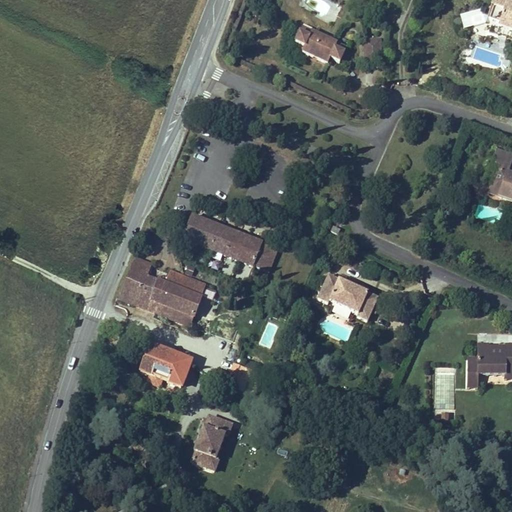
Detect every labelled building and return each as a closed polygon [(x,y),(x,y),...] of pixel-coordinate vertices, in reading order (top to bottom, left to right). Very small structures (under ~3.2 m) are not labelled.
[(511,0),(490,0),(486,11),(490,12),(490,14),(498,17),(496,22),(511,27),(511,0)] [(308,36),(300,32),(294,47),(301,50),(299,52),(325,63),(326,60),(337,65),(345,47),(310,32),(308,36)] [(378,42),(363,43),(364,62),(379,61),(378,42)] [(501,191),(499,196),(511,200),(511,173),(506,172),(508,166),(511,154),(511,153),(496,147),(487,172),(493,174),(488,187),(501,191)] [(487,191),(499,196),(501,191),(488,187),(487,191)] [(259,242),(189,215),(180,239),(249,266),(259,242)] [(333,226),(330,232),(338,236),(341,230),(333,226)] [(271,247),(259,242),(249,266),(261,270),(271,247)] [(181,323),(188,326),(204,287),(167,272),(162,285),(145,278),(150,266),(131,259),(115,298),(131,304),(135,295),(155,303),(151,312),(181,323)] [(376,300),(326,277),(315,301),(328,307),(329,305),(357,317),(356,320),(365,324),(376,300)] [(135,295),(131,304),(151,312),(155,303),(135,295)] [(189,361),(146,346),(137,371),(179,387),(189,361)] [(466,363),(467,393),(476,393),(476,381),(476,375),(503,375),(503,378),(511,377),(511,349),(502,349),(502,351),(485,351),(485,349),(476,349),(476,363),(466,363)] [(242,391),(251,369),(233,363),(229,372),(228,376),(227,380),(223,378),(221,382),(242,391)] [(511,384),(511,377),(503,378),(503,375),(476,375),(476,381),(503,381),(503,385),(511,384)] [(191,448),(194,449),(190,460),(214,470),(218,459),(216,458),(225,436),(227,436),(231,426),(208,417),(204,427),(200,426),(191,448)]
